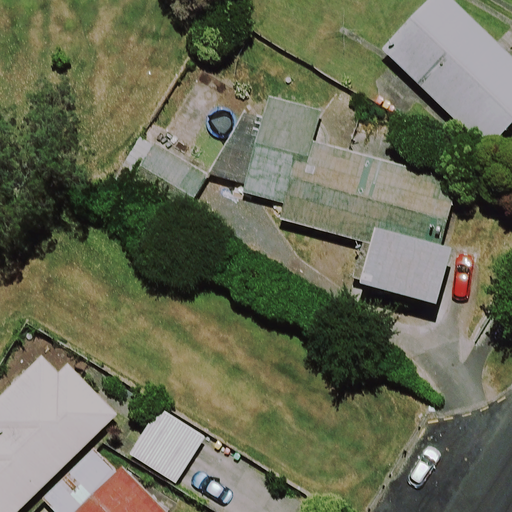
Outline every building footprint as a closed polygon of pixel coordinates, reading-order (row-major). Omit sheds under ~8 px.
[(511,124),(511,58),(450,0),(429,0),(381,50),(487,150),(511,124)] [(321,110),(267,95),(241,192),(283,203),(278,221),(369,246),(358,284),(437,305),(452,249),(440,246),(458,181),(312,141),(321,110)] [(207,175),(152,143),(124,191),(179,223),(207,175)] [(0,511),(18,511),(117,415),(67,365),(58,374),(41,357),(0,397),(0,511)] [(205,439),(159,409),(129,453),(175,483),(205,439)] [(166,511),(121,466),(116,472),(94,449),(41,500),(53,511),(166,511)]
